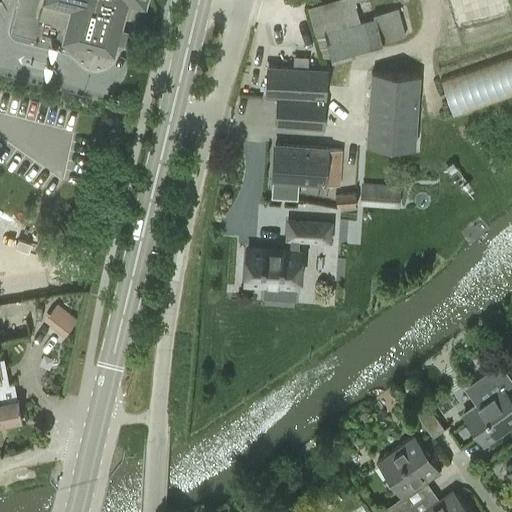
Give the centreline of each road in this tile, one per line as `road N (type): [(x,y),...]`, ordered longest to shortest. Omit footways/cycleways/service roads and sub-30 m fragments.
road 1 (secondary): [(95,417),(197,0)]
road 2 (unclassified): [(158,416),(179,260),(244,0)]
